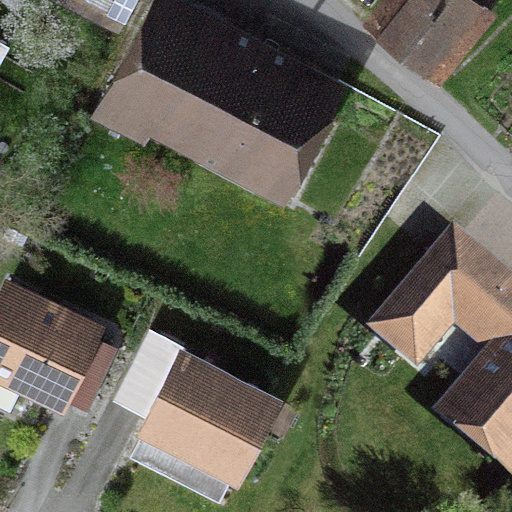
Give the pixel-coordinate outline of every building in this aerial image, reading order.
[(431,63),(481,0),(397,0),(380,21),(431,63)] [(0,3),(0,47),(18,13),(0,3)] [(281,191),(337,81),(258,40),(251,56),(149,7),(95,112),(138,134),(150,110),(210,141),(204,152),(281,191)] [(494,393),(468,425),(511,462),(511,288),(454,239),(380,326),(415,355),(453,311),(502,353),(479,380),(494,393)] [(0,403),(9,407),(23,379),(56,394),(90,322),(11,285),(0,307),(0,403)] [(181,350),(145,421),(234,467),(271,395),(181,350)]
